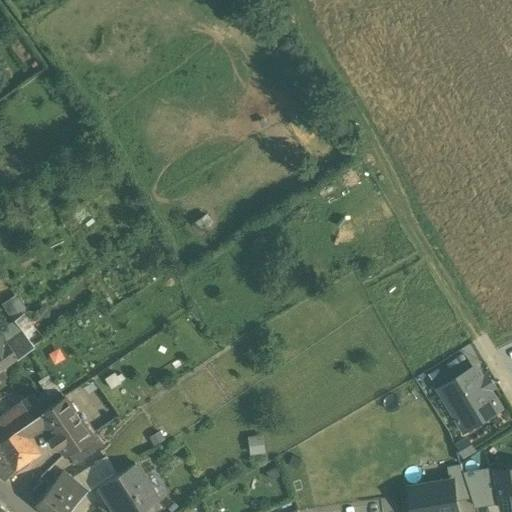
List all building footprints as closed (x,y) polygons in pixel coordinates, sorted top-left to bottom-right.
[(24,318),(17,323),(22,330),(22,331),(30,326),(24,318)] [(13,319),(0,328),(0,333),(5,342),(22,330),(17,323),(13,319)] [(0,345),(0,368),(33,345),(22,331),(22,330),(5,342),(0,345)] [(115,360),(94,375),(121,415),(143,401),(115,360)] [(494,400),(476,370),(443,389),(461,419),(494,400)] [(60,392),(37,404),(40,408),(63,396),(60,392)] [(29,393),(5,414),(0,417),(0,430),(4,435),(18,424),(40,408),(37,404),(29,393)] [(49,428),(65,452),(94,433),(66,393),(63,396),(40,408),(18,424),(32,442),(49,428)] [(18,425),(0,438),(0,447),(14,467),(38,450),(32,442),(18,424),(18,425)] [(94,433),(65,452),(75,466),(103,447),(94,433)] [(14,467),(0,447),(0,477),(3,479),(14,467)] [(86,492),(98,485),(119,472),(110,457),(73,480),(86,492)] [(119,472),(98,485),(114,511),(132,511),(156,497),(134,462),(119,472)] [(453,481),(456,501),(473,498),(465,477),(462,465),(448,467),(450,481),(453,481)] [(66,511),(71,506),(86,492),(73,480),(63,470),(36,499),(47,511),(66,511)] [(476,507),(502,503),(498,477),(497,472),(465,477),(473,498),(476,507)] [(511,472),(510,475),(498,477),(502,503),(504,510),(511,509),(511,472)] [(412,486),(415,511),(457,511),(456,501),(453,481),(450,481),(412,486)]
